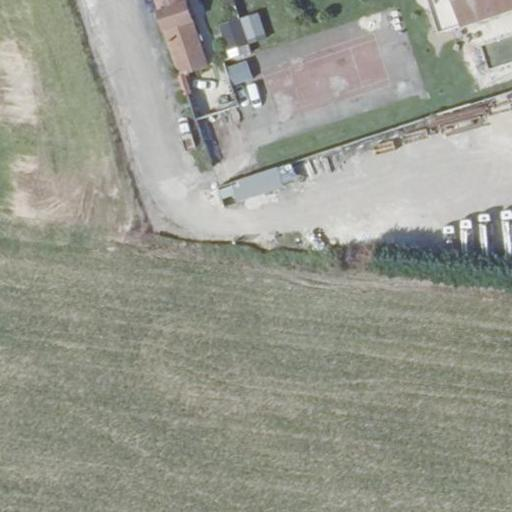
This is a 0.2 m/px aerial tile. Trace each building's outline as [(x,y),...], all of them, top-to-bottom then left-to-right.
[(180,0),(152,0),(177,74),(202,65),(180,0)] [(511,0),(430,0),(439,28),(511,6),(511,0)] [(235,18),(217,24),(228,56),(246,50),(235,18)] [(332,60),(301,69),(298,62),(263,72),(276,114),(343,95),(332,60)] [(228,105),(197,116),(213,159),(244,148),(228,105)]
